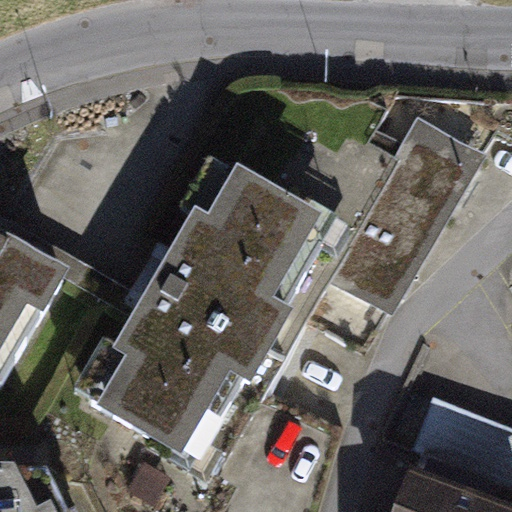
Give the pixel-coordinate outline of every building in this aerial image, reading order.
[(499,171),(427,126),(342,262),(414,307),(499,171)] [(331,243),(213,173),(66,420),(184,490),(331,243)] [(0,412),(67,290),(0,253),(0,412)] [(68,509),(47,466),(0,465),(0,511),(78,511),(75,506),(68,509)] [(484,511),(411,483),(399,511),(484,511)]
